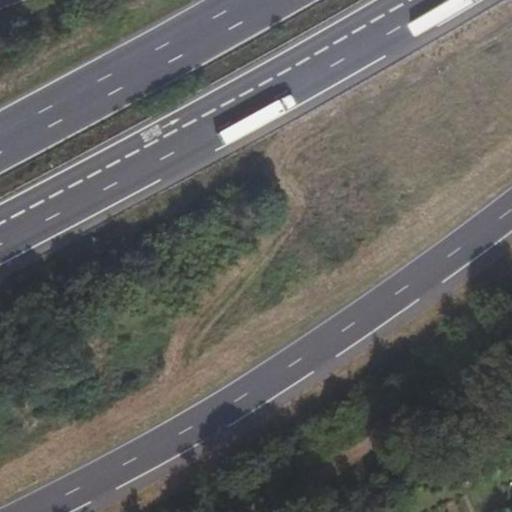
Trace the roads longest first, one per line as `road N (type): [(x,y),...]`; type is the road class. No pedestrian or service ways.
road 1 (motorway): [(36,511),(280,374),(511,208)]
road 2 (motorway): [(0,231),(424,0)]
road 3 (motorway): [(251,0),(0,136)]
